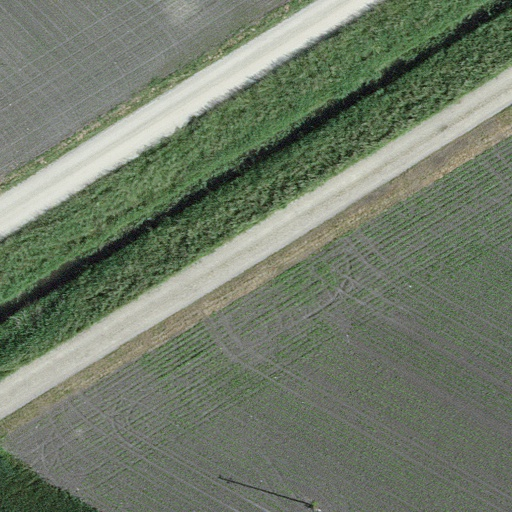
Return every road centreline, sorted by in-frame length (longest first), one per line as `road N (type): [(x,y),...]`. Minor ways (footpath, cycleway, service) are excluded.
road 1 (track): [(0,403),(511,90)]
road 2 (track): [(339,0),(0,205)]
